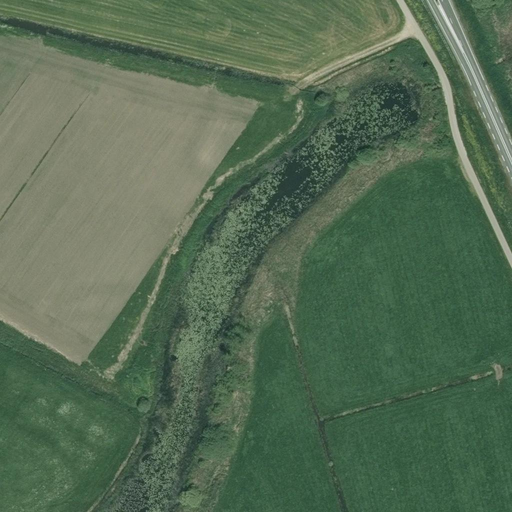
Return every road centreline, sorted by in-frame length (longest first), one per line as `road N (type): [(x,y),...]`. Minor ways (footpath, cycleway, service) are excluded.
road 1 (primary): [(511,164),(451,29)]
road 2 (track): [(415,27),(296,91)]
